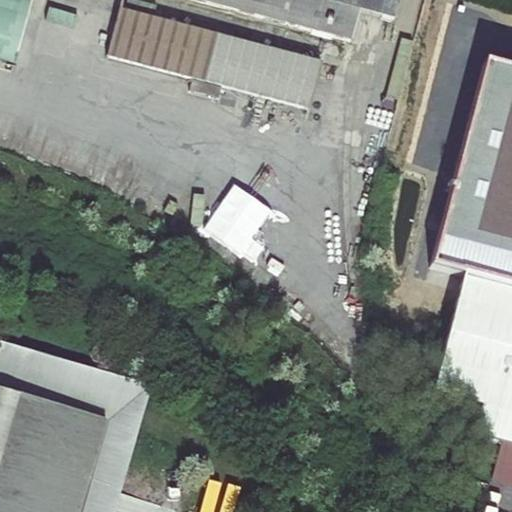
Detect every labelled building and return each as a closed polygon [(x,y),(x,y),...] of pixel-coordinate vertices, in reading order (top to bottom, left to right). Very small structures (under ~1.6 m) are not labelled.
[(27,0),(0,0),(0,58),(12,61),(27,0)] [(212,0),(362,39),(368,11),(400,20),(405,0),(212,0)] [(303,125),(319,56),(115,8),(103,58),(261,96),(257,114),(303,125)] [(511,68),(481,60),(422,261),(456,271),(423,391),(472,405),(464,436),(495,445),(486,479),(511,486),(511,68)] [(0,393),(102,423),(76,511),(109,511),(146,385),(0,342),(0,393)] [(0,393),(0,511),(76,511),(102,423),(0,393)]
